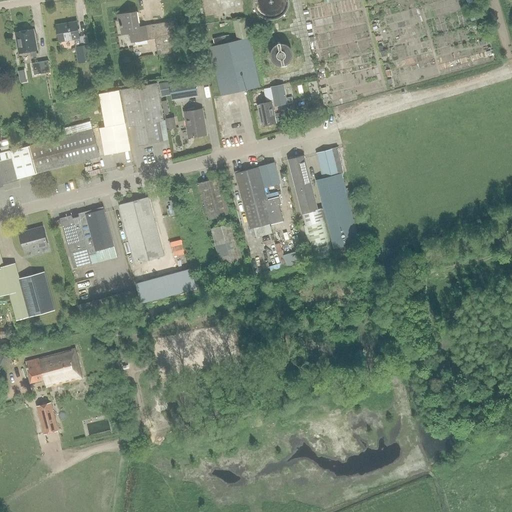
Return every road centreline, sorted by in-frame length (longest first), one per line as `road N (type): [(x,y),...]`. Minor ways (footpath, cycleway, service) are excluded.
road 1 (residential): [(0,216),(332,128)]
road 2 (track): [(332,128),(511,71)]
